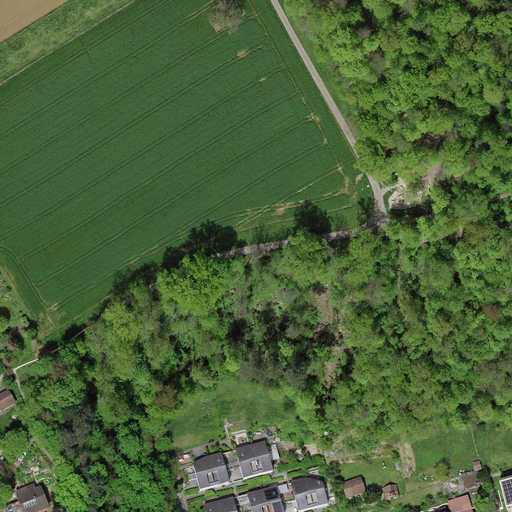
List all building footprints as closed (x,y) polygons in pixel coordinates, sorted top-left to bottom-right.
[(16,402),(8,389),(0,393),(0,408),(1,411),(16,402)] [(265,440),(235,448),(236,452),(240,466),(243,478),(273,469),(265,440)] [(207,456),(193,463),(200,489),(229,481),(227,470),(223,455),(222,452),(207,456)] [(240,466),(236,452),(223,455),(227,470),(240,466)] [(472,462),(475,471),(478,470),(482,469),(479,460),(472,462)] [(475,471),(461,475),(464,488),(481,484),(478,470),(475,471)] [(361,476),(341,483),(346,498),(366,491),(361,476)] [(511,511),(511,476),(499,480),(504,500),(501,501),(503,508),(500,509),(500,511),(511,511)] [(306,477),(291,481),(291,483),(296,500),(299,510),(328,503),(326,496),(323,483),(322,481),(306,477)] [(331,481),(323,483),(326,496),(334,494),(331,481)] [(36,511),(50,507),(41,485),(35,487),(34,483),(15,491),(19,500),(5,506),(7,511),(36,511)] [(296,500),(291,483),(278,487),(282,504),(296,500)] [(396,484),(382,488),(385,499),(399,496),(396,484)] [(277,485),(247,493),(247,494),(252,511),(284,511),(282,504),(278,487),(277,485)] [(247,494),(234,498),(237,511),(249,511),(252,511),(247,494)] [(472,511),(467,495),(447,501),(451,511),(449,511),(472,511)] [(233,497),(204,504),(205,511),(237,511),(234,498),(233,497)]
